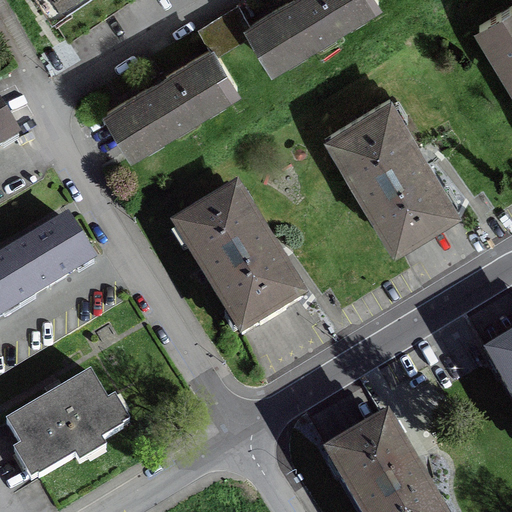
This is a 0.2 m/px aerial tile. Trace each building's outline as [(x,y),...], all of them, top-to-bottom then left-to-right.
[(37,0),(67,44),(132,0),(37,0)] [(278,0),(243,21),(251,34),(271,66),(376,3),(374,0),(278,0)] [(511,6),(478,28),(511,83),(511,6)] [(215,56),(251,34),(243,21),(236,9),(200,31),(209,46),(215,56)] [(215,56),(209,46),(103,110),(128,153),(235,89),(215,56)] [(329,137),(394,244),(410,234),(412,237),(438,221),(437,218),(453,208),(388,101),(329,137)] [(0,147),(15,138),(0,113),(0,147)] [(176,230),(240,337),(257,327),(259,329),(284,314),(283,311),(299,301),(235,194),(176,230)] [(0,281),(16,308),(91,263),(67,223),(0,263),(0,281)] [(0,317),(16,308),(0,281),(0,317)] [(511,346),(489,360),(501,380),(500,381),(511,402),(511,346)] [(122,431),(89,376),(5,426),(37,481),(122,431)] [(397,446),(385,425),(329,458),(341,478),(339,479),(357,511),(437,511),(438,511),(399,445),(397,446)]
